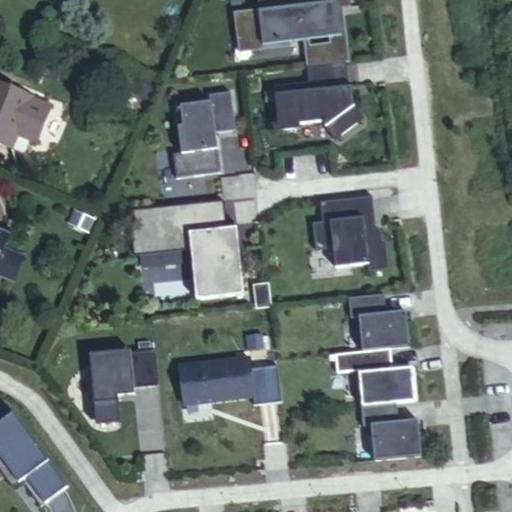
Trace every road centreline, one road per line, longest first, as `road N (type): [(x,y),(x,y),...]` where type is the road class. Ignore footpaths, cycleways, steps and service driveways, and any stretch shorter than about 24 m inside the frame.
road 1 (residential): [(511,352),(469,343),(446,312),(411,0)]
road 2 (residential): [(511,474),(124,507)]
road 3 (residential): [(124,507),(23,383),(0,374)]
